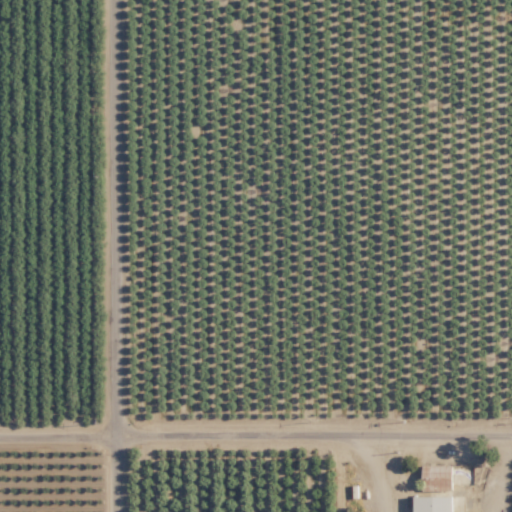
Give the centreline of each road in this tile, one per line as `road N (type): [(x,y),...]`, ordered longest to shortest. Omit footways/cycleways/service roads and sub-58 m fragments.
road 1 (residential): [(511,428),(0,426)]
road 2 (residential): [(115,511),(114,0)]
